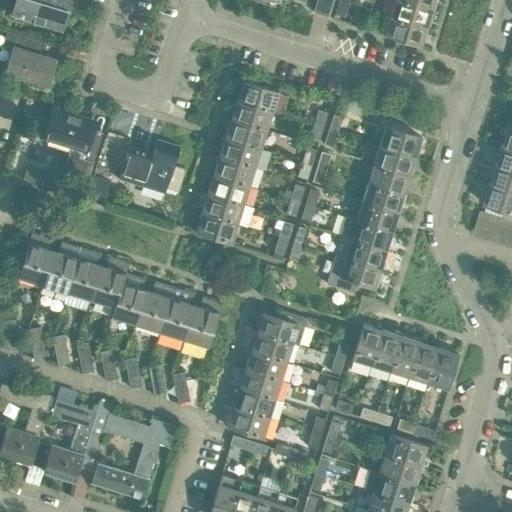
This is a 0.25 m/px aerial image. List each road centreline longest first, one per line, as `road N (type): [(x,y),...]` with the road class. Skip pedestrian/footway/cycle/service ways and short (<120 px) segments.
road 1 (tertiary): [(460,489),(497,361),(439,225),(470,104)]
road 2 (residential): [(168,511),(199,419),(0,358)]
road 3 (unclassified): [(470,104),(192,16)]
road 4 (residential): [(192,16),(165,106),(94,85),(120,0)]
